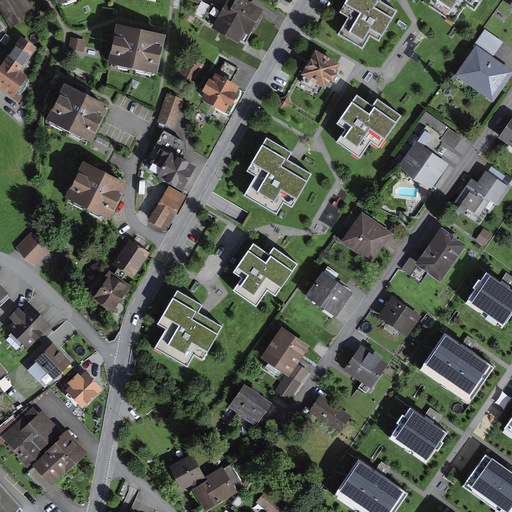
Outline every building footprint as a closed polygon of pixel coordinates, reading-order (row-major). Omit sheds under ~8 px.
[(5,0),(16,21),(33,12),(27,0),(5,0)] [(265,5),(254,0),(227,0),(215,25),(246,41),(265,5)] [(346,0),(341,11),(350,16),(340,34),(362,46),(369,35),(378,40),(396,11),(379,1),(379,0),(346,0)] [(428,0),(456,19),(468,1),(477,7),(482,0),(428,0)] [(163,32),(117,22),(110,58),(156,67),(163,32)] [(0,66),(0,79),(19,92),(31,75),(21,68),(37,44),(21,34),(0,66)] [(511,72),(476,48),(458,75),(492,99),(511,72)] [(337,64),(315,52),(302,74),(305,76),(302,82),(318,91),(322,85),(325,86),(329,79),(332,81),(336,74),(332,72),(337,64)] [(204,63),(192,56),(183,73),(195,80),(204,63)] [(241,65),(227,58),(220,72),(215,69),(201,96),(227,108),(240,83),(234,80),(241,65)] [(107,101),(66,81),(48,118),(88,138),(107,101)] [(339,138),(361,153),(371,138),(382,145),(404,112),(379,96),(375,102),(358,91),(339,120),(348,126),(339,138)] [(287,97),(279,99),(281,107),(289,105),(287,97)] [(181,110),(165,104),(159,119),(175,125),(181,110)] [(511,118),(501,135),(511,142),(511,118)] [(186,139),(165,128),(156,144),(166,149),(156,168),(185,184),(197,161),(185,155),(190,146),(186,139)] [(297,151),(268,134),(248,168),(258,173),(247,191),(278,209),(284,198),(293,204),(313,171),(292,159),(297,151)] [(449,161),(418,140),(402,163),(432,184),(449,161)] [(126,179),(84,158),(67,194),(109,214),(126,179)] [(511,184),(488,168),(480,181),(473,176),(454,203),(477,219),(492,198),(498,202),(511,184)] [(168,183),(150,215),(169,226),(187,193),(168,183)] [(389,234),(362,215),(344,241),(371,260),(389,234)] [(466,242),(443,226),(419,261),(442,278),(466,242)] [(18,246),(40,262),(52,246),(31,230),(18,246)] [(132,236),(115,261),(134,274),(151,249),(132,236)] [(253,244),(234,271),(243,278),(235,290),(256,305),(267,289),(274,295),(296,264),(273,248),(268,255),(253,244)] [(132,281),(110,267),(92,294),(114,308),(132,281)] [(511,315),(511,288),(487,272),(467,302),(504,327),(511,315)] [(350,292),(323,274),(308,295),(335,313),(350,292)] [(0,303),(10,294),(0,284),(0,303)] [(178,286),(157,320),(166,325),(154,344),(188,364),(196,351),(204,356),(224,324),(199,309),(204,301),(178,286)] [(419,317),(394,299),(381,316),(407,334),(419,317)] [(51,321),(31,302),(26,307),(21,303),(10,314),(17,320),(11,326),(29,343),(36,336),(39,338),(48,329),(45,327),(51,321)] [(307,347),(283,330),(263,357),(288,374),(295,364),(307,347)] [(493,366),(444,332),(422,365),(470,398),(493,366)] [(57,375),(73,358),(53,339),(38,355),(39,358),(32,366),(48,380),(55,373),(57,375)] [(385,364),(362,348),(347,369),(371,385),(385,364)] [(288,374),(277,390),(288,398),(307,371),(295,364),(288,374)] [(85,375),(79,369),(70,379),(75,383),(67,391),(84,407),(103,386),(88,371),(85,375)] [(269,404),(244,387),(231,406),(256,423),(269,404)] [(321,397),(310,412),(339,431),(349,416),(321,397)] [(34,461),(52,480),(85,449),(67,429),(64,431),(42,408),(39,410),(33,405),(2,434),(31,464),(34,461)] [(446,430),(409,406),(388,437),(425,462),(446,430)] [(267,436),(253,427),(247,436),(261,445),(267,436)] [(511,511),(511,472),(485,454),(465,483),(505,511),(511,511)] [(206,477),(197,455),(174,465),(183,487),(206,477)] [(395,511),(409,493),(359,459),(334,495),(357,511),(395,511)] [(199,485),(208,505),(234,493),(226,474),(199,485)] [(0,511),(11,511),(19,505),(0,482),(0,511)]
